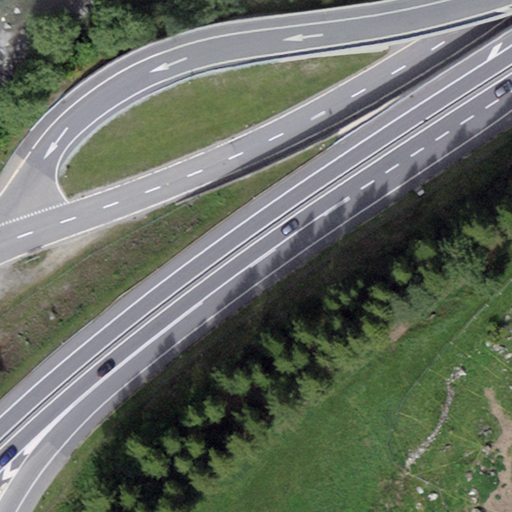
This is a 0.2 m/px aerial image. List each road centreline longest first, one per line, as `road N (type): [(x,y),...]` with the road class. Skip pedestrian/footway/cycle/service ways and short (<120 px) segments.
road 1 (trunk): [(511,54),(233,238),(86,349),(0,428)]
road 2 (trunk): [(487,0),(206,52),(118,86),(50,144),(27,194),(24,234)]
road 3 (primary): [(503,0),(297,127),(184,178),(24,234)]
road 4 (trunk): [(159,324),(511,81)]
road 5 (trunk): [(3,511),(21,477),(159,324)]
road 6 (trunk): [(0,462),(159,324)]
